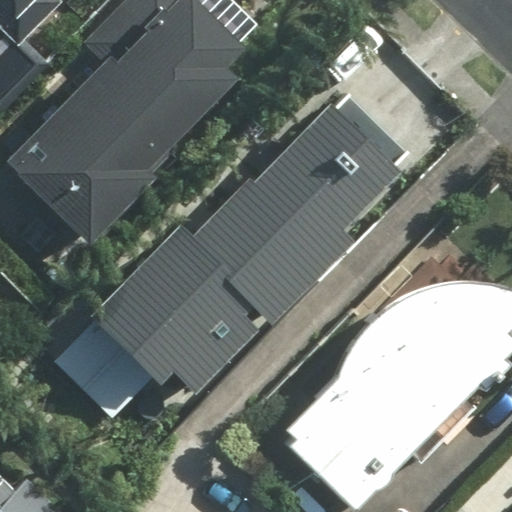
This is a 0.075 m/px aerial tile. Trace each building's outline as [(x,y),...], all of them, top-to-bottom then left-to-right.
[(0,0),(15,15),(29,0),(0,0)] [(108,56),(13,153),(100,237),(167,168),(157,159),(250,65),(239,54),(254,39),(214,0),(128,0),(90,39),(108,56)] [(190,213),(98,307),(169,377),(182,364),(205,386),(360,228),(352,220),(413,158),(344,90),(263,172),(260,169),(203,226),(190,213)] [(295,420),(312,438),(302,448),(359,505),(511,350),(511,272),(511,273),(470,270),(430,279),(394,300),(366,330),(349,366),(295,420)] [(0,511),(76,511),(33,470),(24,479),(12,468),(0,479),(0,511)]
